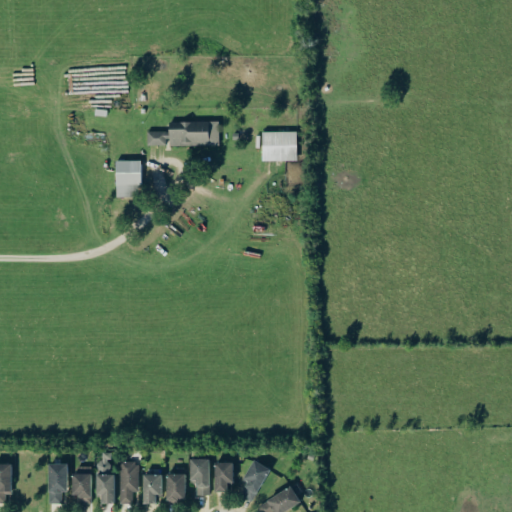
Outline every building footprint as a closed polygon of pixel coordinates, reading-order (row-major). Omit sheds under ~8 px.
[(219,122),(169,123),(170,147),(220,146),(219,122)] [(167,132),(148,132),(148,146),(168,146),(167,132)] [(297,132),(262,132),(263,162),(298,162),(297,132)] [(141,161),(116,161),(117,198),(137,197),(136,185),(141,185),(141,161)] [(97,494),(102,494),(102,503),(113,503),(114,452),(103,452),(103,462),(97,462),(97,494)] [(210,459),(191,458),(190,479),(197,479),(196,495),(210,495),(210,459)] [(242,494),(253,500),(270,468),(254,459),(244,479),(249,482),(242,494)] [(121,503),(133,503),(133,492),(140,492),(139,461),(121,462),(121,503)] [(216,462),(215,491),(228,491),(229,483),(234,483),(234,462),(216,462)] [(13,463),(0,463),(0,503),(7,503),(7,495),(13,495),(13,463)] [(68,491),(68,463),(49,463),(49,503),(63,503),(63,491),(68,491)] [(92,467),(73,467),(74,494),(79,494),(79,503),(93,503),(92,467)] [(187,501),(187,473),(166,473),(167,501),(187,501)] [(162,474),(143,474),(144,503),(157,503),(157,494),(162,494),(162,474)] [(271,511),(274,511),(283,511),(301,501),(291,485),(258,506),(261,511),(271,511)]
